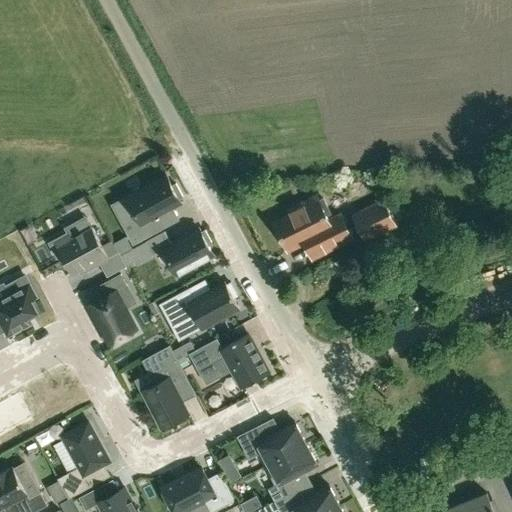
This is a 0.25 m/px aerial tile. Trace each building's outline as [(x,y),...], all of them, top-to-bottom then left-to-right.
[(486,171),(490,183),(505,178),(502,166),(486,171)] [(155,216),(172,207),(181,202),(179,199),(183,197),(176,183),(172,185),(167,176),(127,198),(141,223),(127,230),(134,243),(162,228),(155,216)] [(305,242),(314,258),(353,239),(341,215),(329,221),(327,216),(331,214),(324,199),(320,201),(317,196),(290,210),(292,215),(275,223),(289,250),(305,242)] [(367,240),(396,225),(384,201),(355,215),(367,240)] [(69,232),(50,243),(58,257),(62,255),(73,275),(84,269),(85,271),(100,263),(107,276),(127,266),(121,255),(119,252),(109,257),(92,227),(82,233),(72,238),(69,232)] [(201,232),(200,228),(172,243),(165,231),(146,241),(153,254),(163,249),(177,275),(214,254),(209,245),(213,243),(205,230),(201,232)] [(127,266),(134,262),(129,251),(121,255),(127,266)] [(136,329),(125,308),(116,291),(127,285),(121,274),(102,284),(107,295),(89,305),(110,343),(112,342),(114,346),(130,337),(128,333),(136,329)] [(25,275),(5,286),(4,287),(9,296),(0,300),(0,319),(6,330),(8,334),(27,324),(24,319),(38,311),(31,299),(36,296),(25,275)] [(189,287),(159,303),(172,327),(194,315),(201,329),(240,308),(234,297),(238,295),(231,282),(227,284),(226,282),(211,290),(195,298),(189,287)] [(243,387),(270,373),(249,334),(223,348),(217,338),(189,353),(199,371),(226,356),(243,387)] [(175,353),(178,358),(195,349),(191,341),(173,350),(175,353)] [(156,384),(143,390),(162,427),(189,414),(183,402),(173,383),(187,376),(178,358),(175,353),(170,344),(143,359),(150,372),(156,384)] [(96,468),(105,464),(110,460),(89,422),(63,436),(80,467),(58,479),(69,498),(102,480),(96,468)] [(259,453),(266,465),(307,443),(295,422),(280,430),(271,435),(264,422),(238,436),(250,458),(259,453)] [(269,488),(276,500),(295,490),(289,479),(305,471),(318,464),(307,443),(266,465),(276,485),(269,488)] [(30,498),(14,467),(10,469),(10,468),(0,473),(0,508),(6,505),(8,510),(6,511),(34,511),(48,505),(41,492),(30,498)] [(164,489),(160,491),(169,508),(173,506),(175,511),(180,511),(205,499),(212,511),(233,500),(219,473),(208,479),(202,467),(163,487),(164,489)] [(236,468),(226,473),(231,481),(240,476),(236,468)] [(59,481),(48,487),(56,501),(67,496),(59,481)] [(99,503),(104,511),(138,511),(124,487),(107,497),(101,485),(79,498),(86,510),(99,503)] [(301,500),(295,490),(276,500),(282,511),(287,509),(288,511),(329,511),(341,506),(329,485),(317,492),(301,500)] [(499,511),(497,506),(493,508),(487,493),(464,502),(468,511),(499,511)] [(468,511),(464,502),(442,511),(441,511),(468,511)]
